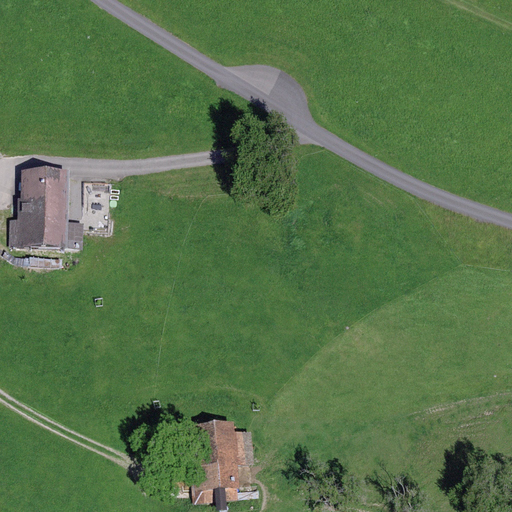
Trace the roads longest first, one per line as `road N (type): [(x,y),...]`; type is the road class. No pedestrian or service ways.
road 1 (unclassified): [(0,176),(130,168),(316,133)]
road 2 (unclassified): [(99,0),(316,133)]
road 3 (unclassified): [(316,133),(418,191),(511,223)]
road 4 (track): [(0,396),(121,454)]
